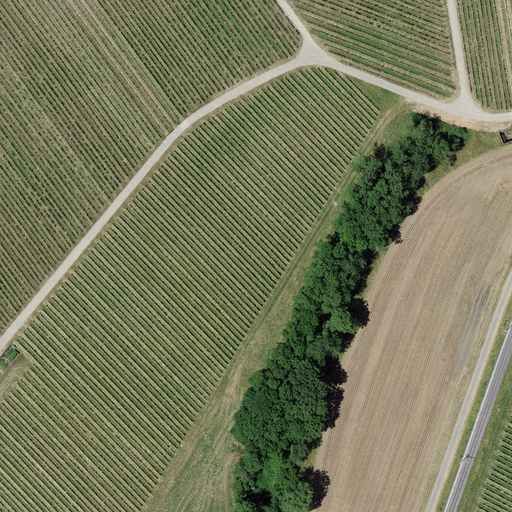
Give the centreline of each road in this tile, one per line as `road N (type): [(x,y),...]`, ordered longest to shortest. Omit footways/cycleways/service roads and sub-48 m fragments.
road 1 (track): [(511,117),(414,97),(316,56),(288,64),(170,137),(0,343)]
road 2 (track): [(429,511),(511,276)]
